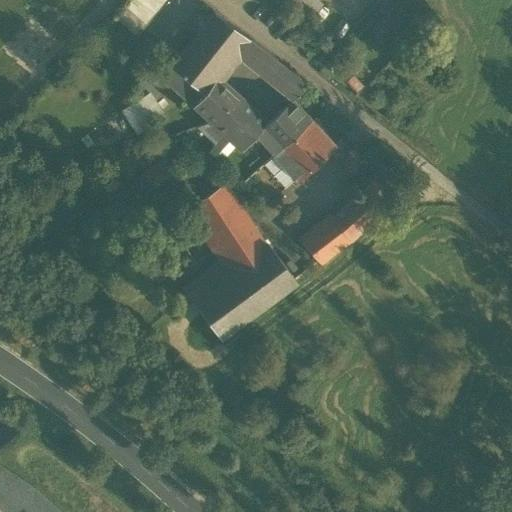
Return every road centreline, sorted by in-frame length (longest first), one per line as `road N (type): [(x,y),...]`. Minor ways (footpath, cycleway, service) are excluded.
road 1 (residential): [(214,0),(511,239)]
road 2 (tertiary): [(186,511),(0,363)]
